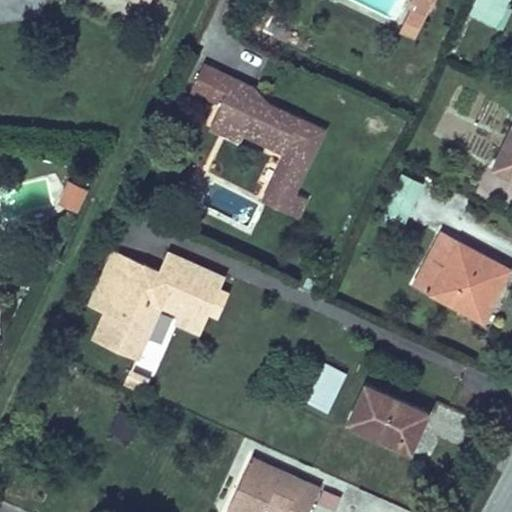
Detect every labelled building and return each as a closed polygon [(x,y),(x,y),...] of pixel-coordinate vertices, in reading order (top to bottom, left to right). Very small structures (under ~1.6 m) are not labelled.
[(497,2),(506,6),(508,0),(474,0),(471,8),(490,17),(497,2)] [(189,88),(216,100),(210,115),(244,132),(282,149),(260,199),(295,214),(304,192),(292,187),(320,123),(250,91),(253,82),(201,60),(189,88)] [(449,114),(440,133),(464,144),(473,125),(449,114)] [(240,142),(244,132),(210,115),(204,127),(240,142)] [(511,121),(493,161),(511,168),(511,121)] [(399,220),(420,173),(401,164),(379,210),(399,220)] [(57,207),(74,214),(85,192),(66,184),(57,207)] [(419,283),(487,314),(511,264),(442,233),(419,283)] [(222,289),(213,285),(218,272),(163,247),(155,265),(150,276),(138,269),(143,259),(109,244),(84,297),(100,304),(88,330),(108,339),(115,323),(138,334),(155,299),(174,308),(170,317),(193,327),(203,306),(212,310),(222,289)] [(150,276),(155,265),(143,259),(138,269),(150,276)] [(131,350),(138,334),(115,323),(108,339),(131,350)] [(323,404),(339,371),(316,360),(300,393),(323,404)] [(149,373),(131,365),(130,367),(148,375),(149,373)] [(141,389),(148,375),(130,367),(124,381),(141,389)] [(422,408),(365,383),(350,417),(408,442),(422,408)] [(140,415),(119,406),(110,426),(131,435),(140,415)] [(305,511),(318,483),(249,453),(224,510),(230,511),(260,511),(266,498),(286,506),(283,511),(305,511)] [(337,508),(341,494),(323,488),(319,503),(337,508)]
